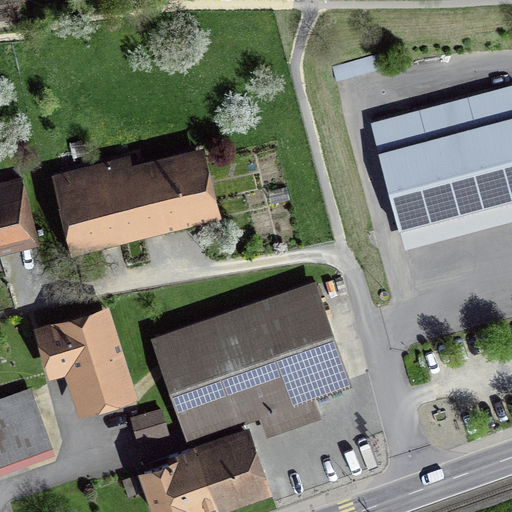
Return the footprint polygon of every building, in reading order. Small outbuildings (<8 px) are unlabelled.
[(0,0),(0,17),(19,14),(16,0),(0,0)] [(511,83),(371,121),(399,228),(511,197),(511,83)] [(58,175),(75,239),(212,205),(200,159),(130,177),(129,171),(131,170),(128,157),(58,175)] [(0,241),(27,234),(18,197),(27,196),(22,180),(0,184),(0,241)] [(286,186),(268,191),(271,203),(289,199),(286,186)] [(190,434),(192,434),(197,448),(198,448),(215,499),(217,504),(266,487),(241,417),(259,410),(267,432),(319,414),(311,392),(346,380),(313,285),(157,340),(190,434)] [(41,330),(54,368),(75,361),(87,400),(123,389),(99,313),(41,330)] [(29,391),(0,401),(0,465),(49,447),(29,391)] [(132,417),(139,440),(167,432),(161,409),(132,417)] [(171,462),(144,471),(158,511),(179,511),(215,499),(198,448),(197,448),(191,450),(190,448),(169,455),(171,462)]
